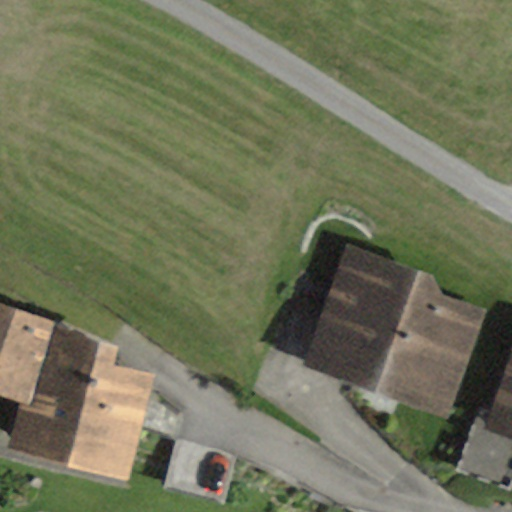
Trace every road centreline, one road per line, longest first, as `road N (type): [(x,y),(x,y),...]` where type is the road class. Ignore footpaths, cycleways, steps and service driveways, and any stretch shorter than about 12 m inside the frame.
road 1 (unclassified): [(172,0),(511,212)]
road 2 (track): [(113,333),(0,270)]
